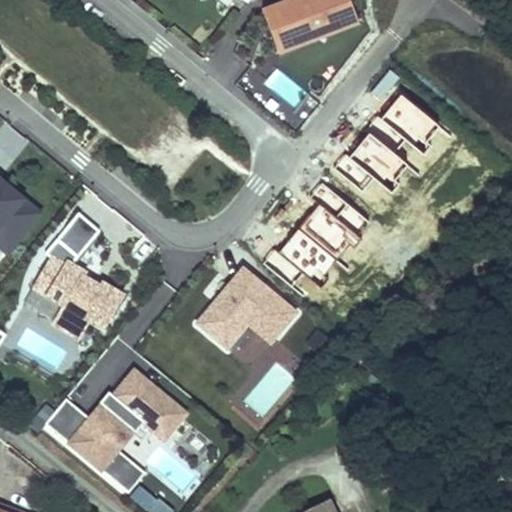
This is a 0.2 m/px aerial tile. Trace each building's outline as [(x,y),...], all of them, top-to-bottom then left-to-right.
[(292,0),(263,11),(279,53),(294,48),(291,40),(312,32),(312,34),(342,22),(340,18),(354,12),(349,0),(292,0)] [(291,40),(294,48),(358,23),(354,12),(340,18),(342,22),(312,34),(312,32),(291,40)] [(280,70),(268,83),(295,108),(308,95),(280,70)] [(0,246),(7,252),(40,214),(0,180),(0,246)] [(86,273),(73,265),(100,231),(79,214),(46,254),(52,259),(34,288),(64,307),(60,314),(84,330),(89,322),(103,331),(124,296),(103,283),(101,287),(83,276),(86,273)] [(215,303),(197,324),(228,350),(248,325),(271,344),(297,313),(244,268),(221,295),(225,298),(219,306),(215,303)] [(221,295),(215,303),(219,306),(225,298),(221,295)] [(60,314),(54,324),(79,339),(84,330),(60,314)] [(307,342),(322,355),(333,341),(319,329),(307,342)] [(66,399),(46,424),(129,493),(146,473),(118,451),(134,432),(136,433),(144,423),(165,440),(186,414),(134,371),(114,396),(124,405),(115,416),(102,404),(90,419),(66,399)] [(100,403),(102,404),(115,416),(124,405),(114,396),(109,392),(100,403)] [(488,482),(500,472),(485,456),(474,467),(488,482)] [(511,463),(490,484),(511,507),(511,463)] [(159,498),(149,510),(151,511),(174,511),(175,511),(159,498)] [(304,511),(334,511),(329,500),(304,511)]
